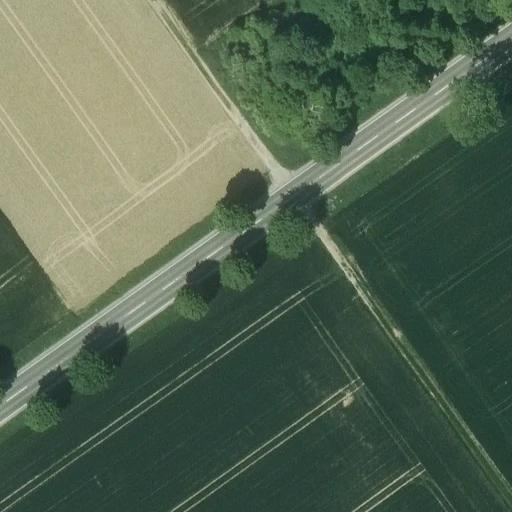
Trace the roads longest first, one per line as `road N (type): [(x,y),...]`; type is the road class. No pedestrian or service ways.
road 1 (secondary): [(511,39),(0,406)]
road 2 (track): [(147,0),(511,502)]
